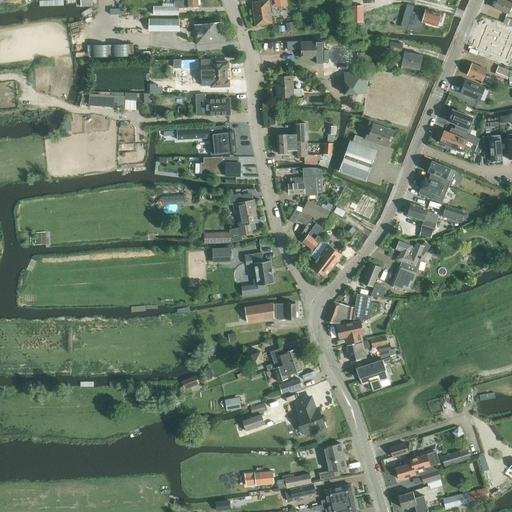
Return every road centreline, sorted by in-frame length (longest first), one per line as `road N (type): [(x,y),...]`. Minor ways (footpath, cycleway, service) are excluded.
road 1 (residential): [(320,307),(273,223),(246,46),(227,0)]
road 2 (tertiary): [(387,511),(354,407),(322,344),(320,307)]
road 3 (tertiary): [(320,307),(375,241),(420,146)]
road 4 (tertiary): [(420,146),(478,0)]
road 5 (track): [(136,120),(35,97),(22,76),(0,79)]
